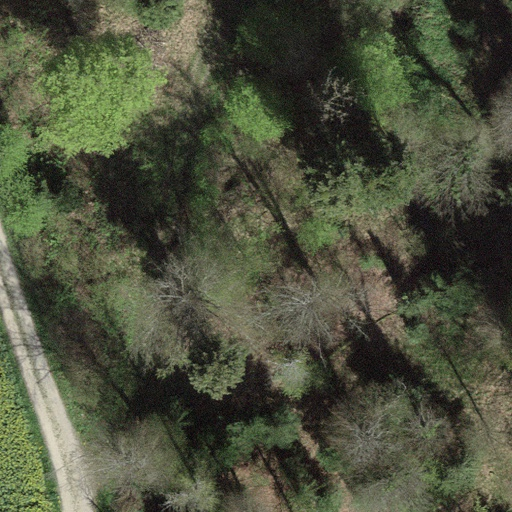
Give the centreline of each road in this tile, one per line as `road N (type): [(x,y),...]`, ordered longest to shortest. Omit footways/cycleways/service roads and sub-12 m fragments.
road 1 (track): [(233,0),(72,471)]
road 2 (track): [(74,511),(72,471),(0,251)]
